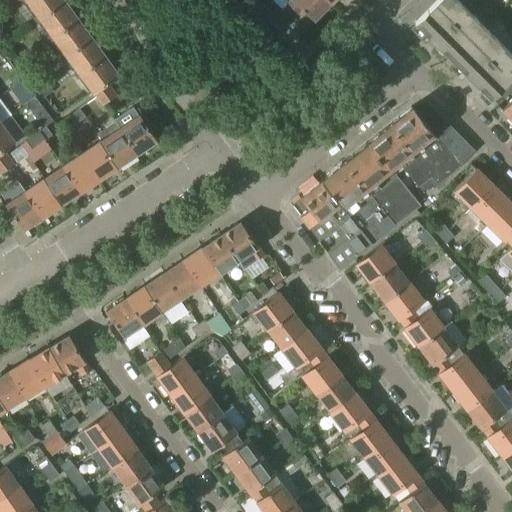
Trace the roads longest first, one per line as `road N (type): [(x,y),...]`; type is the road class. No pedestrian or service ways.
road 1 (residential): [(498,511),(261,204)]
road 2 (residential): [(219,511),(47,265)]
road 3 (residential): [(47,265),(216,149)]
road 4 (residential): [(261,204),(417,75)]
road 5 (residential): [(216,149),(108,0)]
road 6 (residential): [(417,75),(511,166)]
